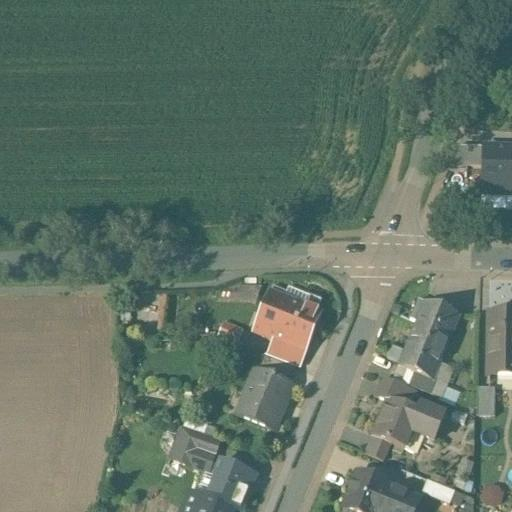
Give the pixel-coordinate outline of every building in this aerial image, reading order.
[(507,151),(483,150),(482,197),(506,198),(507,151)] [(321,317),(269,296),(254,335),(305,356),(321,317)] [(457,319),(426,306),(400,371),(413,376),(430,383),(431,382),(457,319)] [(511,316),(488,316),(487,374),(511,374),(511,316)] [(302,360),(280,352),(276,362),(294,370),(297,371),(302,360)] [(276,362),(265,358),(257,376),(287,388),(294,370),(276,362)] [(257,376),(254,375),(242,404),(248,406),(241,421),(274,435),(292,390),(287,388),(257,376)] [(430,383),(413,376),(408,389),(430,398),(436,384),(431,382),(430,383)] [(415,395),(383,382),(376,400),(386,405),(387,403),(408,411),(415,395)] [(494,391),(476,391),(476,419),(494,419),(494,391)] [(408,411),(387,403),(386,405),(371,440),(391,448),(404,453),(411,435),(434,445),(444,420),(419,410),(417,415),(408,411)] [(199,454),(184,449),(189,434),(182,432),(170,462),(193,472),(199,454)] [(220,445),(189,434),(184,449),(199,454),(215,459),(220,445)] [(391,448),(371,440),(364,457),(384,465),(391,448)] [(241,511),(254,479),(220,465),(214,480),(218,482),(210,502),(206,500),(205,502),(205,503),(227,511),(241,511)] [(389,489),(357,476),(341,511),(415,511),(419,502),(389,490),(389,489)] [(454,495),(426,483),(421,497),(449,508),(454,495)] [(205,502),(191,496),(184,511),(227,511),(205,503),(205,502)]
